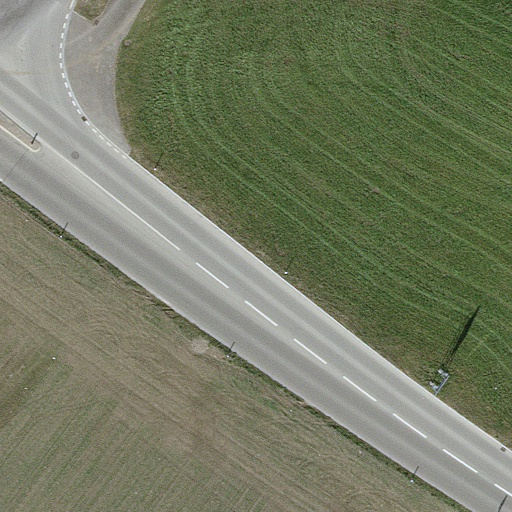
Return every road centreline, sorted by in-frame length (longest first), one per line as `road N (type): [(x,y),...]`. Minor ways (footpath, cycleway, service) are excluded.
road 1 (tertiary): [(0,119),(511,495)]
road 2 (track): [(133,0),(33,145)]
